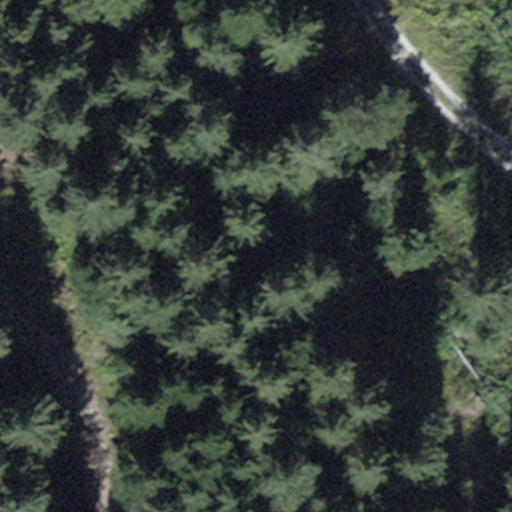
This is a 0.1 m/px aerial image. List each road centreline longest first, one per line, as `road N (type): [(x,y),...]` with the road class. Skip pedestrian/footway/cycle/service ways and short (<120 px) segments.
road 1 (track): [(114,511),(87,396),(43,337),(0,307)]
road 2 (track): [(511,150),(445,96),(381,0)]
